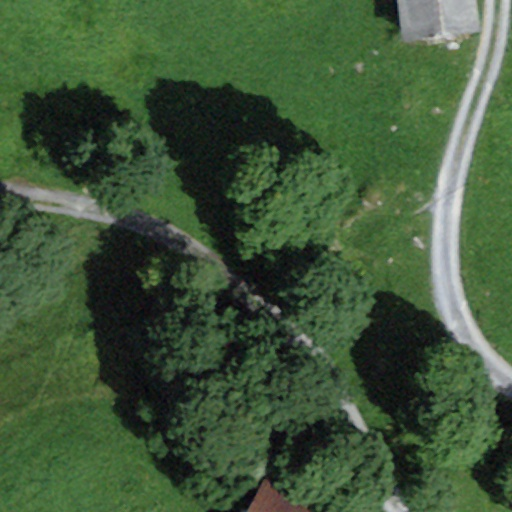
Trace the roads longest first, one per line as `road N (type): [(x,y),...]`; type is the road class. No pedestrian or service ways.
road 1 (track): [(393,511),(332,393),(229,280),(133,217),(0,194)]
road 2 (track): [(489,0),(479,73),(451,152),(438,226),(440,275),(449,308),(511,382)]
